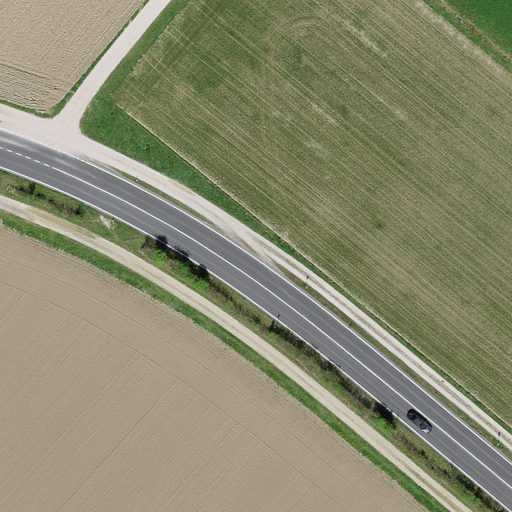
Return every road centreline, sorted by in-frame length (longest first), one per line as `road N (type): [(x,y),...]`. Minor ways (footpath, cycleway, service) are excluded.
road 1 (secondary): [(511,488),(317,327),(195,240),(0,148)]
road 2 (track): [(511,442),(327,290),(206,206),(95,146),(0,111)]
road 3 (track): [(461,511),(223,318),(93,240),(0,202)]
road 4 (track): [(45,164),(80,99),(160,0)]
